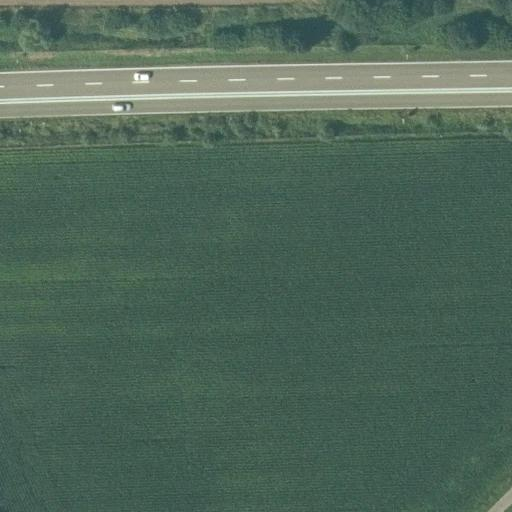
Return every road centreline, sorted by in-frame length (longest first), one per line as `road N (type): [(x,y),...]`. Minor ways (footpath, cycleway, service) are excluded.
road 1 (trunk): [(511,76),(0,87)]
road 2 (trunk): [(0,112),(511,102)]
